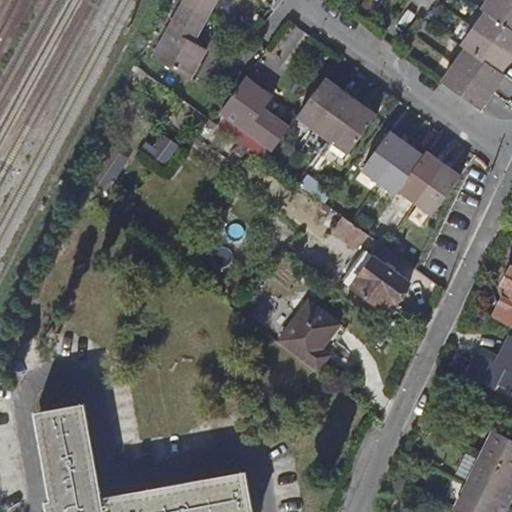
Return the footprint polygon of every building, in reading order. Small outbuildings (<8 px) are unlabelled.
[(185,0),(185,1),(210,15),(218,0),(185,0)] [(489,0),(483,9),(487,12),(511,30),(511,4),(506,0),(489,0)] [(195,42),(210,15),(185,1),(154,56),(192,78),(208,49),(195,42)] [(511,30),(487,12),(476,28),(511,54),(511,30)] [(463,45),(469,49),(501,72),(511,56),(511,54),(476,28),(463,45)] [(469,49),(457,65),(495,92),(507,76),(501,72),(469,49)] [(482,110),(495,92),(457,65),(444,82),(482,110)] [(222,112),(273,149),(290,126),(265,108),(273,96),(248,77),(222,112)] [(298,116),(315,128),(343,90),(327,78),(298,116)] [(304,143),(322,155),(361,102),(343,90),(315,128),(304,143)] [(361,102),(322,155),(339,167),(378,115),(361,102)] [(362,170),(379,182),(407,144),(390,132),(362,170)] [(407,144),(379,182),(396,194),(400,190),(424,155),(407,144)] [(424,155),(400,190),(417,202),(444,164),(427,151),(424,155)] [(444,164),(417,202),(434,215),(462,177),(444,164)] [(371,232),(346,213),(336,226),(361,245),(371,232)] [(415,279),(378,251),(356,281),(387,306),(395,296),(399,300),(415,279)] [(511,266),(503,284),(508,286),(494,314),(511,323),(511,266)] [(281,339),(319,368),(332,350),(331,350),(324,345),(342,319),(312,296),(281,339)] [(349,324),(342,319),(324,345),(331,350),(349,324)] [(511,336),(498,363),(479,354),(467,378),(497,392),(501,385),(511,390),(511,336)] [(254,511),(248,473),(102,498),(85,402),(36,411),(53,511),(254,511)] [(481,455),(511,471),(511,439),(494,430),(481,455)] [(466,483),(510,506),(511,503),(511,471),(481,455),(479,458),(466,452),(455,473),(468,479),(466,483)] [(507,511),(510,506),(466,483),(453,509),(458,511),(507,511)]
